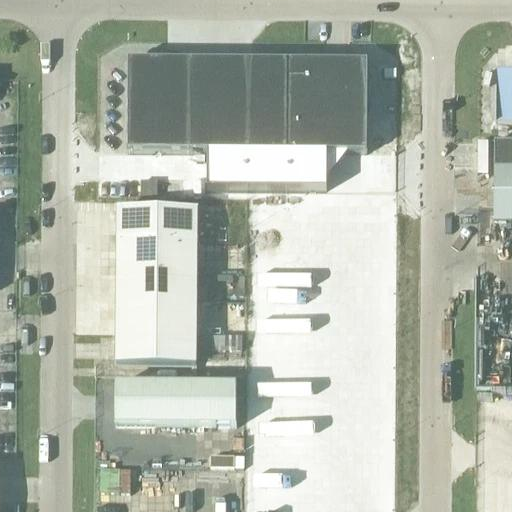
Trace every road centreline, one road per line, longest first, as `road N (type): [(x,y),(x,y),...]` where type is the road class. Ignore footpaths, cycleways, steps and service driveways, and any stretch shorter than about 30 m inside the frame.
road 1 (unclassified): [(54,511),(58,2)]
road 2 (unclassified): [(434,511),(437,5)]
road 3 (unclassified): [(58,2),(437,5)]
